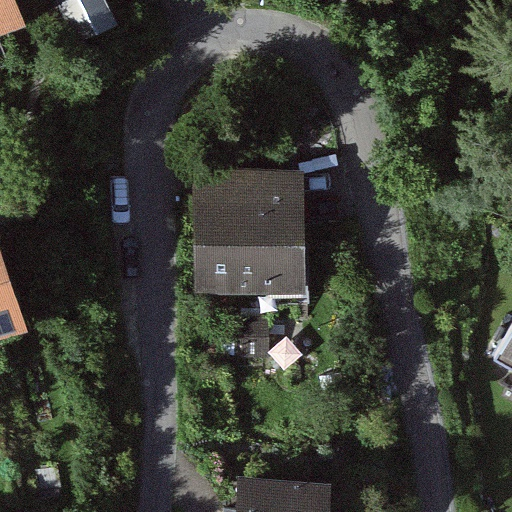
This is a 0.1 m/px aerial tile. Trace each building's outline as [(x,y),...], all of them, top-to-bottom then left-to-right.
[(0,0),(0,35),(25,26),(14,0),(0,0)] [(56,0),(78,46),(119,26),(106,0),(56,0)] [(318,283),(315,169),(210,172),(213,285),(318,283)] [(0,340),(25,333),(0,250),(0,340)] [(349,511),(349,481),(255,481),(255,511),(349,511)]
